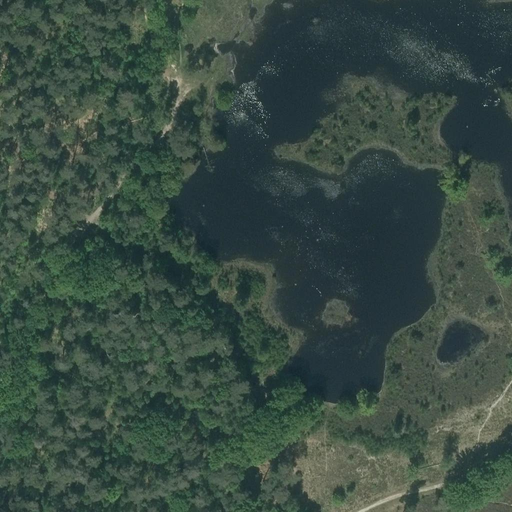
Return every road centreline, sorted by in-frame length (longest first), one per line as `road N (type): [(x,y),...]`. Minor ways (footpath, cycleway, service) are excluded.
road 1 (track): [(88,223),(0,392)]
road 2 (track): [(362,511),(511,458)]
